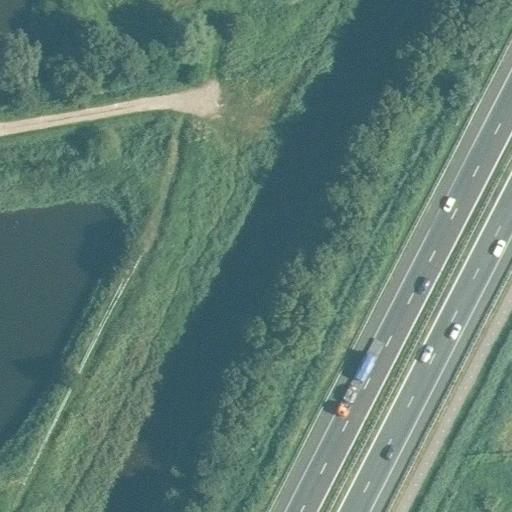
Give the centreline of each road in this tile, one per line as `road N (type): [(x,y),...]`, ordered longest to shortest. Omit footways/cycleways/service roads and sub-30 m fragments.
road 1 (motorway): [(511,75),(292,511)]
road 2 (motorway): [(355,511),(511,208)]
